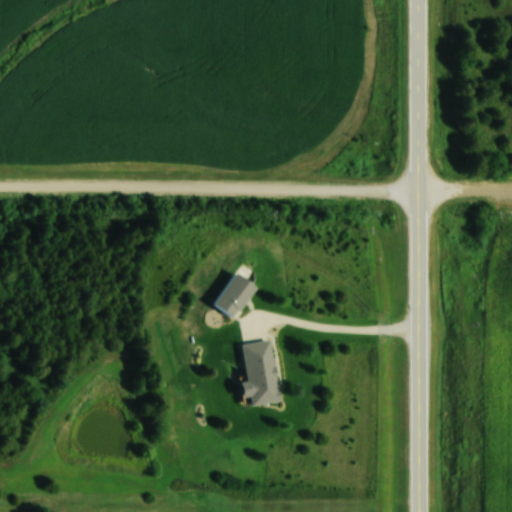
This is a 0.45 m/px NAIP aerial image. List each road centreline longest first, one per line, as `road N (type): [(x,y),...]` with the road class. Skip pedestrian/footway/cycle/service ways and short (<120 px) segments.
road 1 (residential): [(0,192),(511,190)]
road 2 (secondary): [(420,511),(419,0)]
